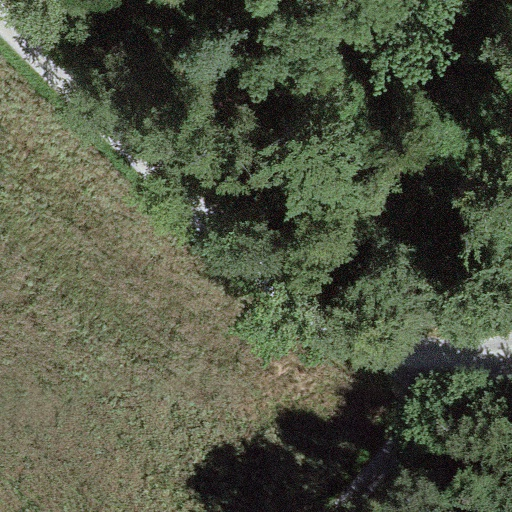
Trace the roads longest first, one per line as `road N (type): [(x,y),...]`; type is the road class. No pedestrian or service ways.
road 1 (track): [(0,20),(273,284),(357,334),(486,363)]
road 2 (track): [(486,363),(334,486),(317,511)]
